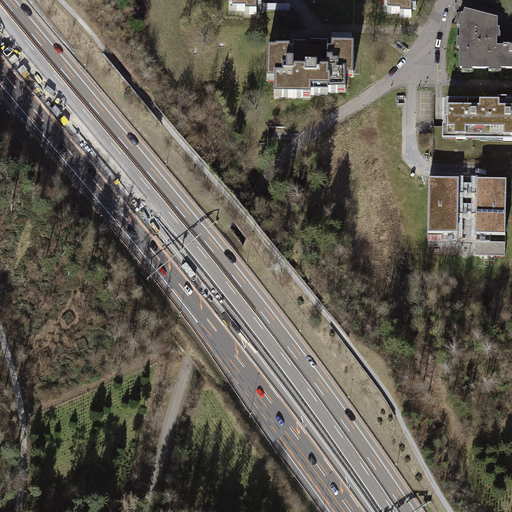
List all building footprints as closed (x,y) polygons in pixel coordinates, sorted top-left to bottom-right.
[(254,13),(254,2),(259,2),(259,0),(228,0),(228,3),(231,3),(231,10),(243,10),(243,13),(254,13)] [(382,0),(383,5),(386,5),(386,13),(399,13),(399,16),(409,16),(409,6),(413,6),(413,0),(382,0)] [(496,21),(466,13),(461,30),(460,68),(511,68),(511,51),(483,50),(483,46),(496,45),(496,21)] [(325,66),(308,66),(308,92),(308,94),(318,94),(318,90),(324,90),(324,92),(335,92),(335,87),(343,87),(343,73),(351,73),(351,45),(331,45),(329,45),(329,54),(325,54),(325,66)] [(301,92),(308,92),(308,66),(303,66),(303,70),(291,70),(291,56),(289,56),(287,56),(287,50),(274,50),(274,51),(265,51),(265,77),(273,77),(273,92),(280,92),(280,97),(301,97),(301,92)] [(446,127),(446,135),(457,135),(457,140),(466,140),(466,136),(504,137),(504,140),(511,140),(511,102),(506,102),(506,99),(498,99),(498,102),(447,101),(447,118),(445,118),(444,127),(446,127)] [(452,180),(427,179),(426,234),(451,234),(452,180)] [(504,181),(479,180),(479,235),(503,235),(504,181)] [(503,242),(478,242),(478,256),(503,256),(503,242)]
